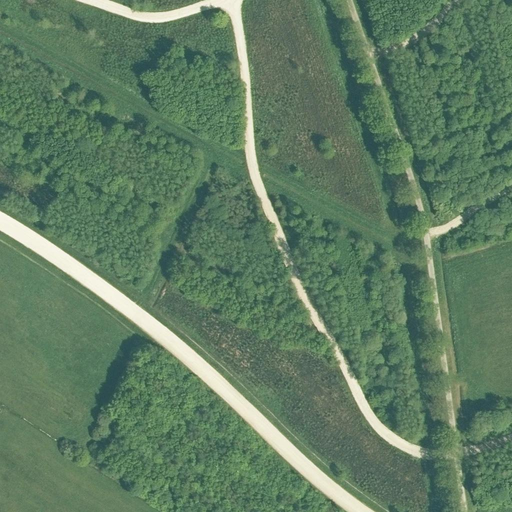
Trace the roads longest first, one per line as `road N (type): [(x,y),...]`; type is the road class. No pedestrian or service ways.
road 1 (track): [(231,0),(252,162),(288,258),(371,418),(426,454),(459,456),(511,439)]
road 2 (track): [(362,511),(150,325),(0,220)]
road 3 (track): [(92,0),(143,17),(224,0)]
